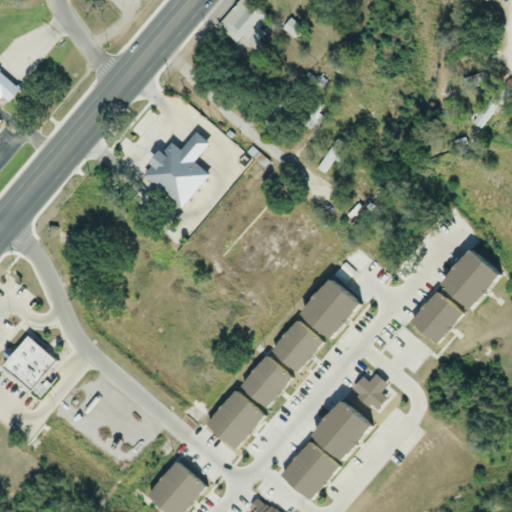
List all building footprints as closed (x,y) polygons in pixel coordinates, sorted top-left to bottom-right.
[(268,19),(246,0),(241,0),(216,28),(239,48),(233,54),(245,64),(261,46),(258,44),(265,36),(258,29),(268,19)] [(289,35),(293,31),(295,33),(299,28),(290,21),(282,30),(289,35)] [(488,65),(499,64),(498,54),(488,54),(488,65)] [(18,91),(0,74),(0,98),(1,98),(6,103),(18,91)] [(478,131),(501,106),(490,96),(467,120),(478,131)] [(318,124),(315,115),(306,119),(309,127),(318,124)] [(316,170),(323,175),(335,156),(328,151),(316,170)] [(317,264),(304,254),(273,293),(285,303),(317,264)] [(133,300),(157,274),(137,256),(113,282),(133,300)] [(178,288),(188,275),(173,264),(163,277),(178,288)] [(28,328),(16,319),(10,328),(21,336),(28,328)]
